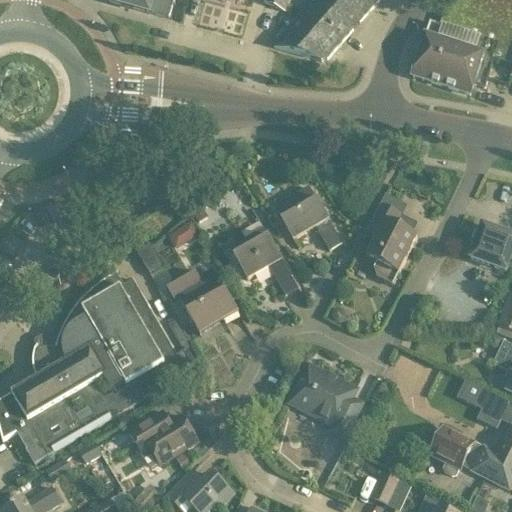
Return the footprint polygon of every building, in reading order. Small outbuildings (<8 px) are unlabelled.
[(105,0),(105,2),(149,15),(150,14),(169,19),(174,0),(105,0)] [(289,0),(265,0),(263,5),(283,14),(289,0)] [(330,61),(382,0),(317,0),(274,50),(322,63),(330,61)] [(511,0),(472,0),(472,2),(466,0),(463,0),(459,15),(451,12),(445,30),(431,26),(414,79),(471,97),(474,87),(485,91),(501,40),(511,43),(511,0)] [(329,256),(343,248),(310,192),(276,212),(295,244),(315,232),(329,256)] [(367,258),(377,263),(373,270),(376,281),(393,290),(418,241),(397,230),(403,219),(380,208),(366,236),(376,241),(367,258)] [(194,216),(199,225),(207,220),(203,211),(194,216)] [(168,238),(176,251),(199,237),(192,224),(168,238)] [(496,231),(485,227),(482,235),(476,233),(472,244),(478,246),(472,260),(507,273),(511,259),(511,233),(509,231),(506,230),(503,230),(499,230),(496,231)] [(286,299),(298,292),(264,234),(230,254),(248,285),(270,272),(286,299)] [(151,277),(164,269),(151,248),(138,255),(151,277)] [(36,355),(34,360),(34,365),(35,372),(35,374),(36,377),(38,382),(0,404),(0,430),(4,445),(18,437),(28,454),(27,454),(36,468),(201,372),(189,351),(178,358),(134,282),(125,288),(119,276),(104,285),(91,295),(90,297),(77,311),(72,318),(67,327),(59,343),(52,341),(38,349),(36,355)] [(200,340),(239,317),(217,279),(202,287),(196,276),(168,293),(174,304),(178,301),(200,340)] [(511,296),(499,330),(511,334),(511,296)] [(331,317),(335,324),(339,326),(344,324),(346,319),(342,311),(338,309),(332,312),(331,317)] [(490,343),(492,349),(500,353),(505,341),(493,337),(490,343)] [(511,395),(511,348),(505,345),(494,367),(511,375),(511,379),(506,393),(511,395)] [(308,416),(334,429),(331,436),(345,443),(362,408),(350,402),(354,394),(326,380),(324,382),(309,375),(294,405),(310,413),(308,416)] [(469,386),(463,399),(478,406),(484,393),(469,386)] [(142,460),(151,454),(161,470),(199,447),(184,421),(165,433),(158,421),(130,437),(139,453),(138,453),(142,460)] [(430,457),(446,465),(443,473),(445,477),(451,480),(456,479),(460,472),(462,473),(464,469),(470,472),(482,448),(461,437),(459,440),(444,431),(430,457)] [(482,448),(470,472),(511,494),(511,493),(511,433),(500,457),(482,448)] [(85,467),(103,457),(95,444),(78,454),(85,467)] [(54,485),(74,473),(68,463),(48,474),(54,485)] [(398,481),(381,473),(368,500),(386,508),(398,481)] [(188,511),(191,509),(194,511),(212,511),(217,507),(221,511),(234,498),(213,478),(203,488),(190,476),(167,500),(179,511),(188,511)] [(53,511),(62,507),(52,489),(26,504),(24,502),(7,511),(53,511)] [(116,511),(110,501),(92,511),(116,511)] [(489,511),(491,508),(475,501),(469,511),(489,511)] [(146,511),(138,503),(137,502),(132,507),(134,511),(146,511)]
